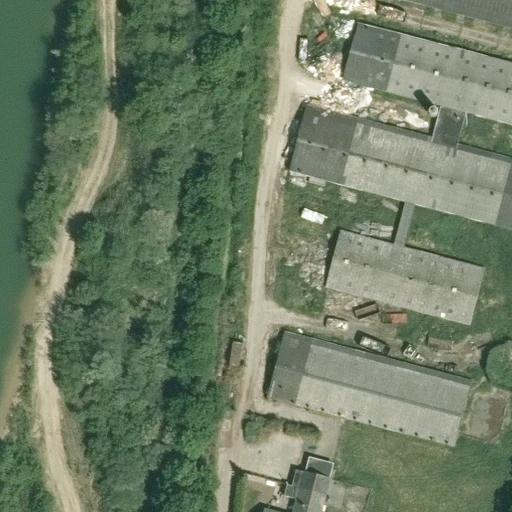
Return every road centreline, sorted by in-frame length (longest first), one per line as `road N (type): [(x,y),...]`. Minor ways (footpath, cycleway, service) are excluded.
road 1 (track): [(107,0),(112,132),(62,256),(44,424),(69,511)]
road 2 (unclassified): [(231,511),(283,0)]
